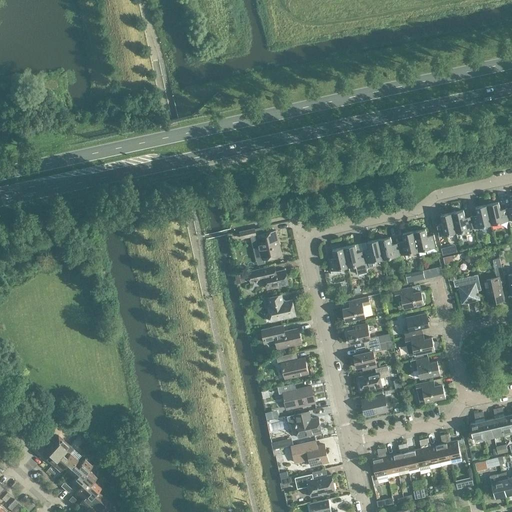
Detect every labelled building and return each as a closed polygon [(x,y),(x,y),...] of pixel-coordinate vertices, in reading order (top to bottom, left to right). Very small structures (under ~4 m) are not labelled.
[(499,202),(488,204),(492,224),(510,220),(507,208),(501,209),(499,202)] [(478,214),(472,215),(475,228),(492,224),(488,204),(476,207),(478,214)] [(464,209),(453,212),(458,235),(464,233),(463,231),(475,228),(472,215),(466,217),(464,209)] [(443,222),(436,223),(439,236),(457,232),(457,235),(458,235),(453,212),(441,214),(443,222)] [(255,228),(241,231),(243,237),(256,234),(255,228)] [(426,228),(415,231),(419,250),(437,246),(434,234),(428,235),(426,228)] [(264,259),(282,255),(277,230),(258,234),(264,259)] [(405,241),(399,242),(402,254),(419,250),(415,231),(403,233),(405,241)] [(391,236),(380,239),(384,258),(402,254),(399,242),(393,243),(391,236)] [(370,248),(364,250),(368,267),(374,266),(373,261),(384,258),(380,239),(368,241),(370,248)] [(368,267),(364,250),(358,251),(356,244),(345,247),(349,266),(356,265),(358,274),(369,272),(368,267)] [(442,247),(444,253),(458,250),(456,244),(442,247)] [(331,270),(349,266),(345,247),(333,249),(335,256),(329,258),(331,270)] [(493,260),(496,269),(497,275),(504,273),(500,258),(493,260)] [(442,264),(407,272),(408,281),(444,273),(442,264)] [(251,277),(263,274),(261,268),(249,270),(251,277)] [(268,288),(289,283),(286,269),(265,274),(268,288)] [(478,274),(454,280),(456,286),(460,285),(464,301),(478,298),(477,291),(482,289),(478,274)] [(490,303),(496,302),(504,300),(499,277),(485,280),(490,303)] [(410,293),(409,287),(395,290),(397,297),(403,296),(405,307),(424,303),(424,301),(426,299),(425,294),(422,292),(422,290),(410,293)] [(272,321),(296,315),(292,299),(287,300),(283,296),(282,293),(269,296),(271,304),(269,305),(272,321)] [(369,296),(352,299),(353,306),(344,308),(347,320),(366,316),(364,305),(370,303),(369,296)] [(404,326),(407,336),(423,332),(422,326),(429,324),(427,312),(407,316),(409,325),(404,326)] [(278,348),(302,343),(299,327),(285,330),(283,324),(270,327),(271,334),(275,333),(278,348)] [(349,330),(349,331),(347,333),(346,336),(347,338),(349,340),(351,341),(352,343),(364,340),(365,346),(384,342),(384,340),(379,341),(378,336),(371,337),(368,325),(349,330)] [(423,332),(407,336),(405,336),(407,343),(413,342),(415,353),(435,349),(432,336),(425,338),(423,332)] [(384,342),(365,346),(366,352),(355,354),(355,356),(353,358),(352,360),(352,363),(354,365),(357,365),(357,367),(377,363),(374,351),(381,350),(380,344),(384,344),(384,342)] [(285,378),(308,372),(305,357),(294,359),(293,352),(276,356),(278,364),(282,363),(285,378)] [(421,377),(440,373),(437,360),(426,363),(424,357),(411,360),(413,371),(419,369),(421,377)] [(381,377),(390,375),(388,365),(382,367),(383,371),(359,377),(362,390),(383,386),(381,377)] [(416,383),(418,390),(420,402),(445,396),(443,384),(432,386),(430,380),(416,383)] [(287,408),(316,402),(312,385),(297,389),(296,382),(278,386),(280,393),(284,392),(287,408)] [(367,414),(387,410),(384,395),(384,396),(383,391),(373,393),(374,398),(364,400),(367,414)] [(503,407),(498,408),(504,433),(511,431),(511,424),(510,414),(504,416),(503,407)] [(504,433),(498,408),(494,409),(496,418),(490,419),(494,435),(504,433)] [(309,411),(296,414),(292,415),(293,420),(297,419),(297,421),(296,421),(299,437),(322,432),(319,416),(311,418),(309,411)] [(483,412),(479,413),(484,437),(494,435),(490,419),(485,420),(483,412)] [(484,437),(479,413),(474,414),(476,422),(470,423),(474,440),(484,437)] [(449,433),(445,434),(452,463),(462,460),(461,455),(462,455),(459,446),(464,444),(463,438),(451,441),(449,433)] [(452,463),(445,434),(441,435),(443,443),(437,445),(441,465),(452,463)] [(58,435),(55,439),(45,450),(56,460),(66,449),(70,445),(58,435)] [(428,438),(424,439),(431,467),(441,465),(437,445),(430,446),(428,438)] [(431,467),(424,439),(420,440),(422,448),(415,449),(420,470),(431,467)] [(311,465),(329,461),(325,443),(312,446),(311,441),(291,445),(295,462),(310,459),(311,465)] [(407,442),(403,443),(409,472),(420,470),(415,449),(409,451),(407,442)] [(409,472),(403,443),(399,444),(400,453),(394,454),(399,475),(409,472)] [(386,447),(382,448),(388,477),(399,475),(394,454),(388,456),(386,447)] [(388,477),(382,448),(378,449),(380,458),(373,459),(376,475),(377,475),(378,479),(388,477)] [(66,449),(56,460),(53,464),(61,471),(64,467),(68,470),(78,459),(66,449)] [(78,459),(68,470),(75,477),(79,473),(82,477),(89,469),(92,466),(85,459),(82,462),(78,459)] [(79,473),(75,477),(72,481),(79,488),(83,484),(86,487),(93,480),(96,476),(89,469),(82,477),(79,473)] [(507,472),(502,473),(507,495),(511,493),(511,477),(508,478),(507,472)] [(311,496),(335,490),(332,474),(315,478),(313,473),(295,477),(298,487),(309,485),(311,496)] [(498,480),(496,481),(492,482),(495,497),(507,495),(502,473),(497,474),(498,480)] [(474,485),(472,477),(456,480),(457,489),(474,485)] [(83,484),(79,488),(76,491),(84,498),(87,494),(91,498),(97,490),(101,487),(93,480),(86,487),(83,484)] [(97,490),(91,498),(87,494),(84,498),(80,502),(88,509),(91,505),(98,511),(105,511),(109,508),(105,504),(109,501),(97,490)] [(5,502),(10,496),(11,495),(7,492),(1,498),(5,502)] [(379,505),(391,503),(390,496),(378,499),(379,505)] [(338,511),(337,508),(331,510),(329,498),(310,502),(312,511),(338,511)] [(11,510),(18,502),(14,499),(8,506),(11,510)]
